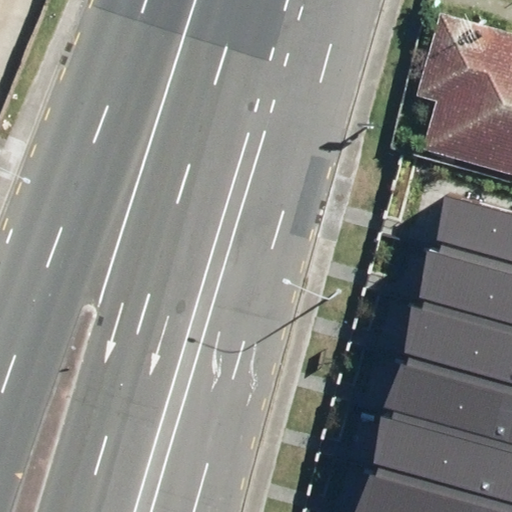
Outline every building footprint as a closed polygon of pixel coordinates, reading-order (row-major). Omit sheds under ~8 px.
[(511,28),(444,8),(419,90),(440,96),(426,142),(511,167),(511,28)] [(511,213),(444,195),(430,247),(511,268),(511,213)] [(511,268),(430,247),(415,305),(511,331),(511,268)] [(511,331),(415,305),(399,361),(511,391),(511,331)] [(511,391),(399,361),(385,416),(511,450),(511,391)] [(511,450),(385,416),(370,470),(511,508),(511,450)] [(511,511),(511,508),(370,470),(358,511),(511,511)]
